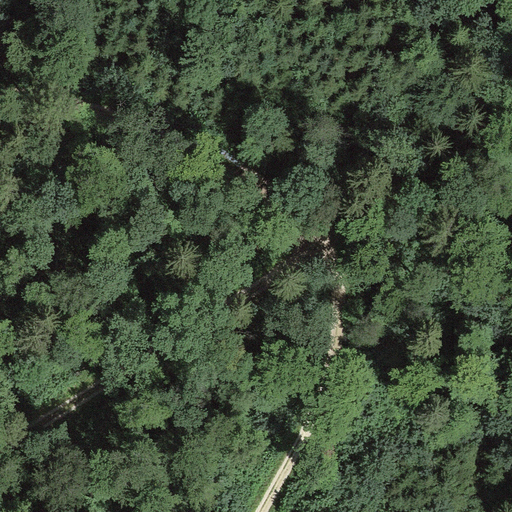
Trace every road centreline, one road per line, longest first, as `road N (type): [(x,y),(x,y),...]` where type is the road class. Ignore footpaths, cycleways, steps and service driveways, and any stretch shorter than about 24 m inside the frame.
road 1 (track): [(260,511),(342,348),(347,305),(324,243),(194,152),(130,121),(49,96),(0,93)]
road 2 (track): [(511,126),(0,452)]
